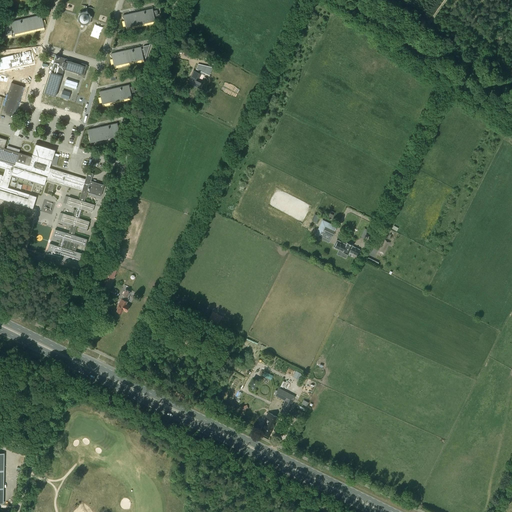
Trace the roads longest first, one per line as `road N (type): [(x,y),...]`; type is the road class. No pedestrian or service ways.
road 1 (primary): [(392,511),(0,319)]
road 2 (primary): [(0,329),(373,511)]
road 3 (residential): [(70,336),(175,0)]
road 4 (unclassified): [(511,118),(334,0)]
road 5 (track): [(450,76),(369,246)]
